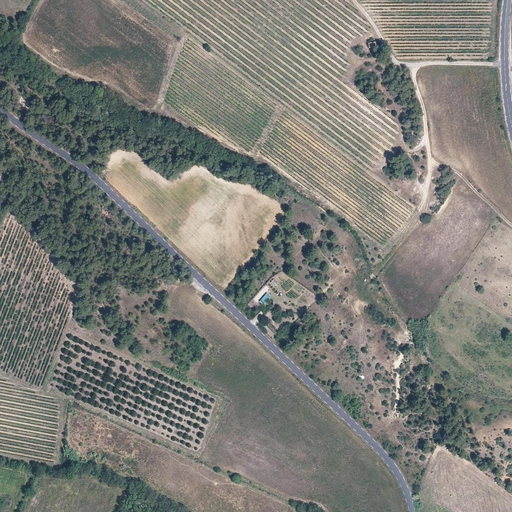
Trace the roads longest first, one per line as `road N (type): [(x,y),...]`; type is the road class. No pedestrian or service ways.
road 1 (tertiary): [(0,107),(91,175),(377,448),(411,511)]
road 2 (track): [(425,64),(418,82),(429,144),(425,199),(380,268),(376,289),(399,333),(397,402),(377,448)]
road 3 (track): [(504,61),(400,61),(357,0)]
road 4 (tertiary): [(507,0),(511,126)]
